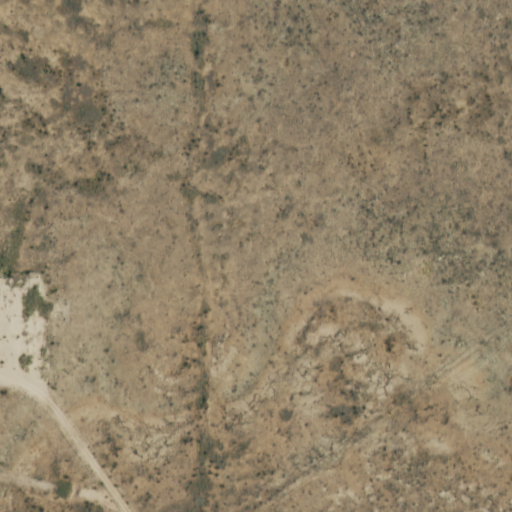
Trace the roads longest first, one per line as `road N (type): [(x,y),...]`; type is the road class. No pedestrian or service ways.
road 1 (residential): [(511,331),(261,511)]
road 2 (residential): [(129,511),(27,373),(0,322)]
